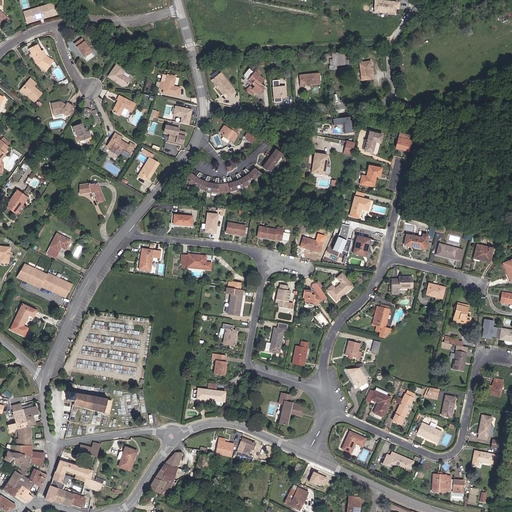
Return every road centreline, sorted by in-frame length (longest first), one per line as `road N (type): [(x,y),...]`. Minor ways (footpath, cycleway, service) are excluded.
road 1 (residential): [(325,410),(447,456),(461,443),(482,356),(492,353)]
road 2 (residential): [(125,228),(192,146),(201,120),(182,8)]
road 3 (residential): [(261,258),(249,365),(324,391)]
road 4 (residential): [(44,380),(78,297),(125,228)]
road 5 (residential): [(324,391),(327,344),(374,285),(385,256)]
road 6 (secondary): [(306,454),(227,423),(171,436)]
road 7 (residential): [(125,228),(237,246),(261,258)]
road 8 (residential): [(182,8),(52,25)]
road 9 (residential): [(171,436),(146,431),(51,445)]
